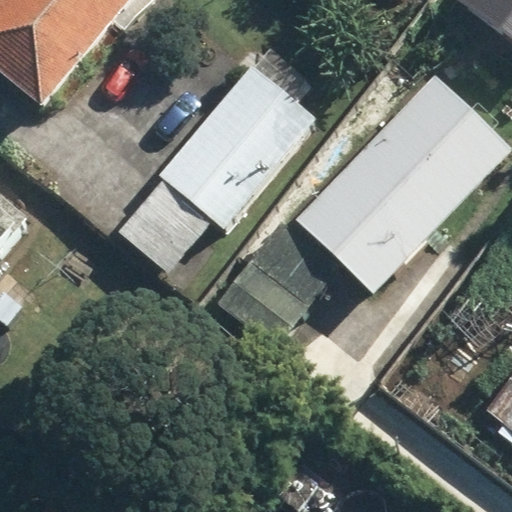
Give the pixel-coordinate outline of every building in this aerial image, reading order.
[(18,0),(0,23),(0,75),(52,118),(147,0),(18,0)] [(256,78),(121,237),(180,287),(315,128),(256,78)] [(296,225),(387,301),(502,164),(411,88),(296,225)] [(0,279),(38,233),(0,202),(0,279)] [(219,318),(279,361),(338,281),(277,237),(219,318)] [(511,407),(497,429),(511,439),(511,407)]
